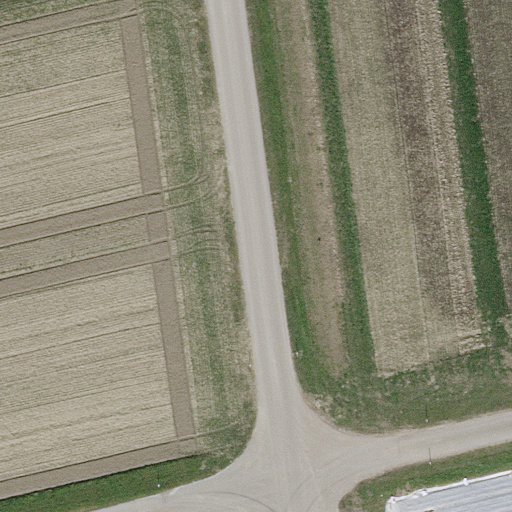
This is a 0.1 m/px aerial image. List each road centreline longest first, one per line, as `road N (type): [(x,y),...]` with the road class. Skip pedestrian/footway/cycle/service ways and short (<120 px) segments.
road 1 (unclassified): [(298,478),(232,0)]
road 2 (unclassified): [(298,478),(511,427)]
road 3 (unclassified): [(153,511),(298,478)]
